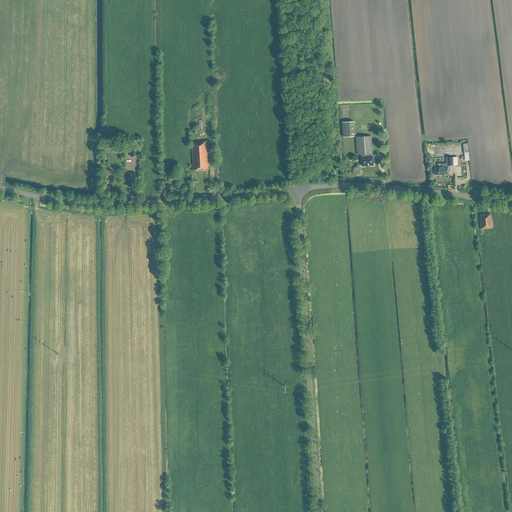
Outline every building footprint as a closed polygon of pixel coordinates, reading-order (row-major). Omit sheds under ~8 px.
[(343,137),(354,136),(353,121),(342,122),(343,137)] [(371,156),(371,154),(372,153),(371,136),(356,137),(357,154),(362,154),(362,157),(361,157),(362,167),(373,166),(372,156),(371,156)] [(202,141),(191,141),(193,169),(208,168),(206,141),(202,141)] [(434,175),(437,175),(447,174),(447,165),(457,165),(457,159),(452,159),(452,157),(447,157),(447,163),(437,163),(437,167),(434,167),(434,175)] [(126,181),(126,184),(128,184),(128,186),(132,186),(132,180),(135,180),(135,172),(126,172),(126,176),(125,176),(125,181),(126,181)] [(488,214),(479,214),(480,229),(492,228),(491,214),(488,214)]
